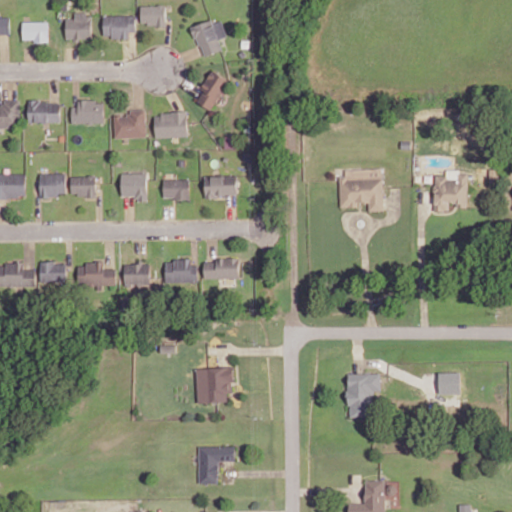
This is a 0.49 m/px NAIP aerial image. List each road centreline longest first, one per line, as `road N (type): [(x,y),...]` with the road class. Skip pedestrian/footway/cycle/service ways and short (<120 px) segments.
road 1 (residential): [(293,511),(290,128)]
road 2 (residential): [(511,331),(292,331)]
road 3 (residential): [(0,70),(159,69)]
road 4 (residential): [(274,227),(130,228)]
road 5 (residential): [(0,230),(130,228)]
